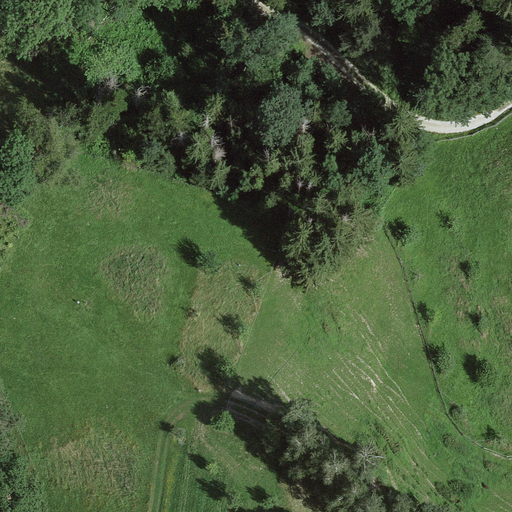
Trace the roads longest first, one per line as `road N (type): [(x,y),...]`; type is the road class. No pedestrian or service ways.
road 1 (track): [(511,103),(465,123),(428,119),(306,25),(252,0)]
road 2 (track): [(219,402),(312,450),(373,511)]
